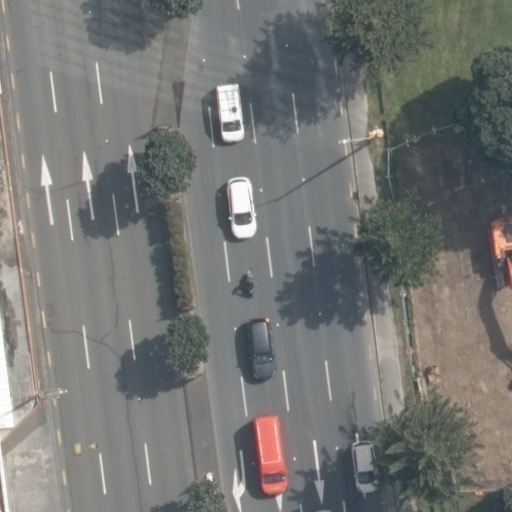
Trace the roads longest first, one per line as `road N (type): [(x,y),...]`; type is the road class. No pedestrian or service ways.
road 1 (primary): [(261,0),(327,511)]
road 2 (primary): [(122,511),(64,0)]
